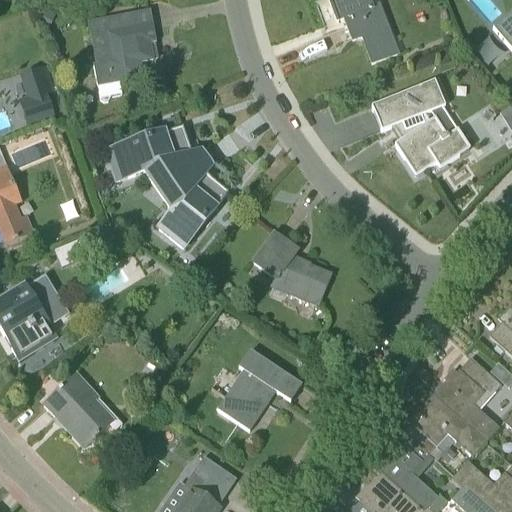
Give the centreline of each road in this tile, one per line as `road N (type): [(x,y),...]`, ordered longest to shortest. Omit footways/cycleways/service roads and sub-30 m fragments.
road 1 (residential): [(446,282),(371,228),(307,160),(263,97),(238,35),(234,0)]
road 2 (residential): [(295,511),(446,282)]
